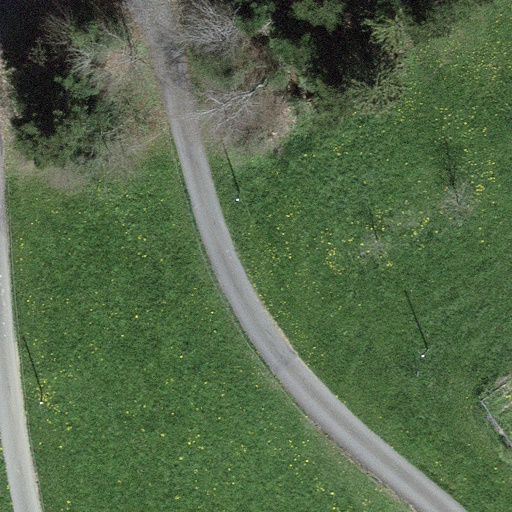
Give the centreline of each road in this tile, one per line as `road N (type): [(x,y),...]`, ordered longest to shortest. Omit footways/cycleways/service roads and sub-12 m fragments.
road 1 (unclassified): [(0,153),(16,66),(68,21),(149,47),(181,111),(222,261),(308,388),(440,511)]
road 2 (unclassified): [(26,511),(0,288)]
